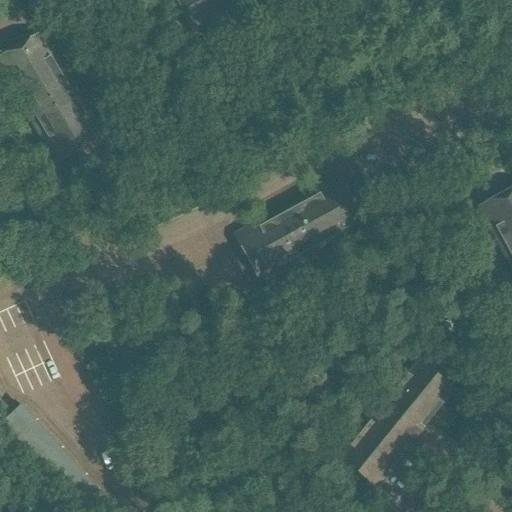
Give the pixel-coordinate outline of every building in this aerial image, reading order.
[(178,0),(197,37),(198,37),(197,35),(268,0),(178,0)] [(44,35),(43,34),(0,60),(0,70),(56,164),(104,135),(103,134),(102,135),(42,36),(44,35)] [(338,181),(280,213),(237,236),(236,235),(235,236),(262,284),(263,284),(262,282),(363,227),(364,228),(365,228),(339,179),(338,179),(338,181)] [(481,210),(511,266),(511,191),(479,210),(480,211),(481,210)] [(418,365),(365,431),(342,459),(376,487),(452,393),(418,365)] [(0,442),(46,494),(61,511),(76,511),(98,493),(22,407),(13,416),(0,402),(0,442)]
